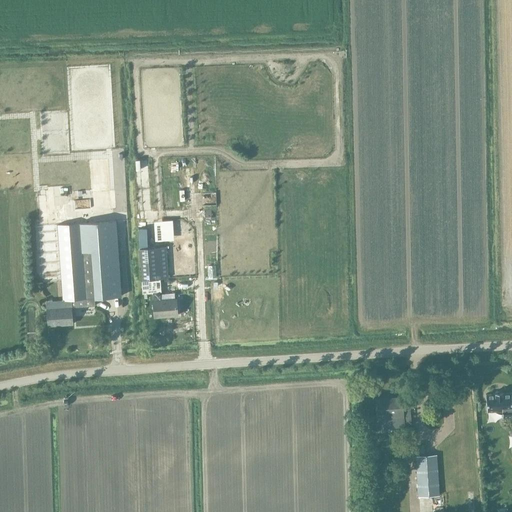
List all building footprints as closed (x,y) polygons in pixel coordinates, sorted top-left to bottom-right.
[(40,205),(40,216),(50,216),(49,204),(40,205)] [(72,298),(121,295),(116,220),(58,224),(64,307),(47,308),(48,325),(73,323),(72,298)] [(139,248),(142,280),(168,278),(166,246),(139,248)] [(152,292),(153,300),(155,317),(178,315),(176,298),(160,299),(160,292),(152,292)] [(495,393),(486,394),(487,411),(502,411),(502,417),(511,416),(511,396),(511,393),(502,393),(502,392),(495,392),(495,393)] [(401,397),(376,399),(377,419),(378,427),(404,426),(403,423),(411,423),(410,408),(402,408),(401,398),(401,397)] [(437,453),(416,454),(418,496),(440,495),(437,453)] [(382,511),(393,511),(393,480),(381,481),(382,511)]
